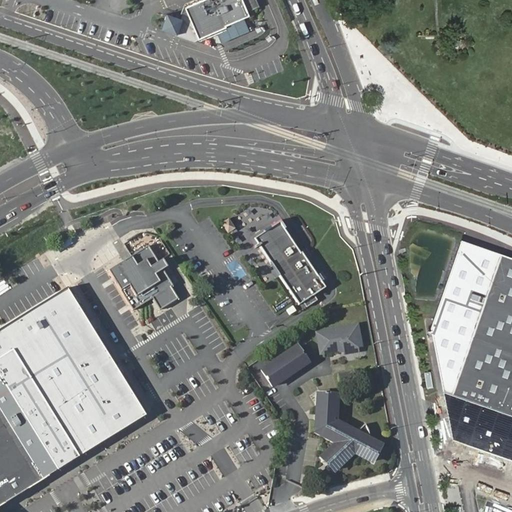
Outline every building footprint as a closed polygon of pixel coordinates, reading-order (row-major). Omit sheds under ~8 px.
[(230,24),(250,16),(247,7),(260,1),(259,0),(197,0),(183,6),(181,13),(183,14),(182,18),(166,13),(161,31),(196,41),(200,39),(199,38),(218,29),(230,24)] [(297,248),(275,217),(267,222),(268,224),(250,236),(297,301),(302,298),(306,303),(316,295),(313,290),(324,282),(320,277),(322,275),(317,269),(315,270),(307,259),(309,258),(301,246),(297,248)] [(222,223),(229,234),(236,229),(230,219),(222,223)] [(156,230),(88,271),(149,372),(218,331),(156,230)] [(433,329),(447,395),(457,443),(511,462),(511,258),(464,242),(433,329)] [(240,252),(243,256),(253,247),(250,244),(240,252)] [(255,313),(267,308),(236,248),(224,254),(255,313)] [(203,280),(213,275),(211,269),(200,273),(203,280)] [(219,277),(208,283),(234,332),(245,326),(219,277)] [(0,391),(51,473),(60,468),(148,413),(67,285),(0,326),(0,391)] [(361,323),(317,332),(321,357),(339,355),(346,361),(358,361),(364,357),(368,352),(361,323)] [(275,390),(313,363),(298,343),(261,371),(275,390)] [(340,371),(341,376),(342,382),(357,379),(354,368),(340,371)] [(51,473),(0,391),(0,503),(1,505),(51,473)] [(367,435),(364,426),(355,434),(335,423),(337,395),(317,393),(314,431),(335,444),(319,458),(331,472),(351,454),(369,464),(378,447),(365,440),(367,439),(367,435)]
